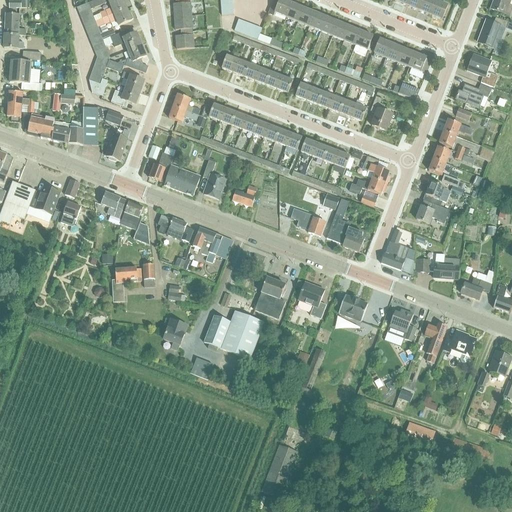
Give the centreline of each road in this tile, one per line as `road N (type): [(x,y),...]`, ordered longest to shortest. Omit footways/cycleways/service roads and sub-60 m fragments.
road 1 (tertiary): [(368,276),(125,187)]
road 2 (residential): [(407,163),(167,69)]
road 3 (residential): [(68,0),(91,101),(148,122)]
road 4 (tertiary): [(511,332),(368,276)]
road 5 (tertiary): [(125,187),(0,138)]
road 6 (residential): [(453,49),(330,0)]
road 7 (residential): [(407,163),(453,49)]
